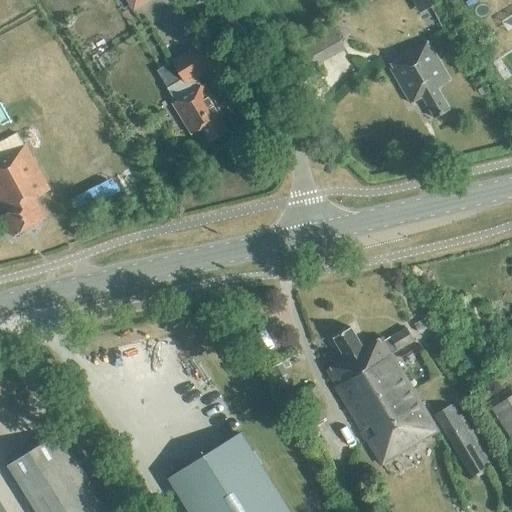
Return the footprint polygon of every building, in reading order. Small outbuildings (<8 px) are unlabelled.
[(142,0),(126,0),(134,12),(145,5),(142,0)] [(428,0),(411,0),(420,14),(432,8),(428,0)] [(304,73),(346,49),(331,23),(290,47),(304,73)] [(183,78),(167,88),(176,103),(174,104),(192,134),(202,128),(211,142),(229,131),(220,117),(223,115),(204,85),(203,86),(198,78),(219,64),(205,41),(173,62),(183,78)] [(437,88),(451,81),(428,42),(400,58),(402,62),(390,69),(411,104),(422,97),(435,119),(450,110),(437,88)] [(35,198),(50,189),(24,143),(23,144),(17,133),(0,142),(0,202),(6,213),(1,216),(13,236),(46,218),(35,198)] [(11,324),(32,317),(27,301),(6,308),(11,324)] [(397,349),(413,339),(407,328),(390,338),(392,341),(387,344),(382,336),(363,348),(351,327),(333,337),(346,358),(327,370),(383,464),(439,430),(390,350),(396,347),(397,349)] [(280,365),(271,369),(276,380),(285,376),(280,365)] [(311,391),(297,400),(308,419),(323,410),(311,391)] [(511,439),(511,394),(491,407),(511,439)] [(188,455),(249,426),(237,402),(177,432),(188,455)] [(435,414),(471,475),(487,465),(450,404),(435,414)] [(37,511),(108,511),(59,433),(8,465),(37,511)] [(224,443),(169,477),(190,511),(288,511),(239,433),(224,443)]
